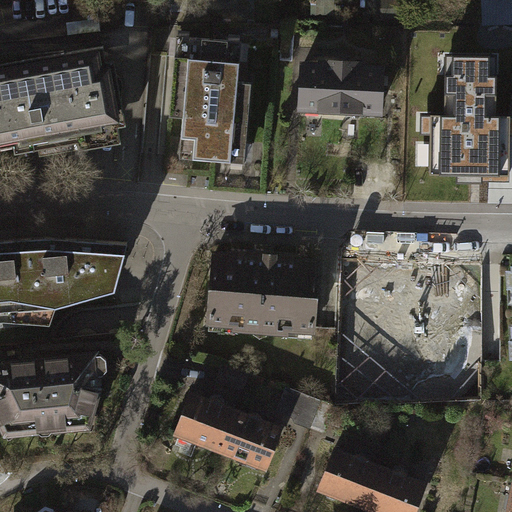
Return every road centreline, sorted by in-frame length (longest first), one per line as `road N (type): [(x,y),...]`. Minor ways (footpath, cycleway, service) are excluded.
road 1 (residential): [(184,210),(511,227)]
road 2 (residential): [(114,469),(180,252),(184,210)]
road 3 (residential): [(0,207),(97,202),(184,210)]
